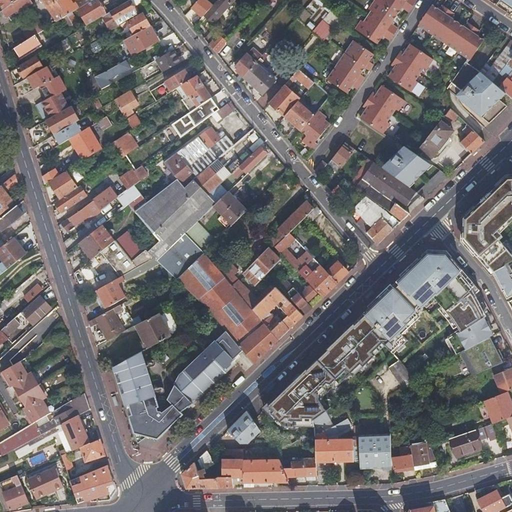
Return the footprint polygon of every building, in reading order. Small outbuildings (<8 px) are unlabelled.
[(0,0),(0,4),(4,9),(17,0),(0,0)] [(17,0),(4,9),(2,10),(6,17),(17,10),(19,12),(33,2),(31,0),(17,0)] [(56,0),(48,6),(58,21),(67,15),(56,0)] [(56,0),(67,15),(78,8),(79,7),(75,2),(73,3),(70,0),(56,0)] [(107,13),(98,0),(90,0),(79,7),(78,8),(88,24),(103,15),(107,13)] [(102,0),(98,0),(107,13),(109,12),(102,0)] [(107,13),(103,15),(111,30),(119,25),(119,24),(137,14),(134,7),(145,1),(144,0),(129,0),(130,1),(112,12),(111,11),(109,12),(107,13)] [(200,0),(192,8),(202,17),(204,15),(213,6),(206,0),(200,0)] [(218,0),(213,6),(204,15),(213,23),(233,0),(218,0)] [(311,0),(305,6),(311,13),(320,5),(315,0),(311,0)] [(374,0),(368,9),(371,11),(363,22),(360,20),(355,29),(377,44),(382,35),(389,40),(397,28),(390,24),(401,7),(408,12),(417,0),(416,0),(374,0)] [(511,0),(500,0),(502,2),(511,8),(511,0)] [(432,5),(418,25),(470,60),(484,40),(476,35),(479,31),(467,23),(464,27),(451,18),(454,13),(442,5),(439,10),(432,5)] [(341,18),(342,18),(332,10),(323,20),(333,29),(341,18)] [(135,34),(150,26),(144,15),(142,12),(127,20),(135,34)] [(313,32),(323,40),(333,29),(323,20),(313,32)] [(28,39),(35,35),(42,31),(38,24),(24,32),(28,39)] [(133,55),(158,41),(150,26),(135,34),(125,40),(133,55)] [(213,40),(209,44),(217,54),(226,44),(228,42),(219,34),(215,38),(218,40),(216,42),(213,40)] [(228,42),(226,44),(232,49),(241,39),(235,34),(228,42)] [(28,39),(15,48),(20,55),(40,42),(35,35),(28,39)] [(368,61),(373,54),(353,40),(326,79),(347,93),(352,86),(356,89),(364,77),(360,74),(364,67),(369,70),(373,64),(368,61)] [(494,80),(499,73),(506,64),(511,58),(511,57),(511,56),(511,40),(503,51),(490,66),(486,63),(479,71),(492,82),(494,80)] [(15,48),(12,49),(19,59),(42,44),(40,42),(20,55),(15,48)] [(173,49),(174,49),(171,43),(156,51),(160,57),(173,49)] [(433,60),(410,44),(403,53),(400,51),(391,65),(394,67),(387,77),(410,92),(417,82),(415,80),(423,68),(426,69),(433,60)] [(236,70),(243,77),(256,62),(260,58),(262,56),(252,47),(247,54),(236,66),(239,68),(236,70)] [(163,71),(180,62),(177,57),(173,49),(160,57),(156,59),(160,65),(163,71)] [(27,74),(29,76),(44,68),(42,66),(37,56),(18,68),(23,77),(27,74)] [(256,62),(243,77),(260,92),(273,78),(270,76),(258,65),(260,63),(263,60),(260,58),(256,62)] [(95,77),(102,89),(105,87),(106,87),(111,84),(109,79),(130,67),(126,60),(95,77)] [(479,71),(465,62),(446,88),(489,123),(506,105),(497,97),(503,91),(479,71)] [(258,65),(270,76),(272,74),(260,63),(258,65)] [(499,87),(511,97),(511,68),(506,64),(499,73),(506,79),(499,87)] [(29,76),(28,77),(34,89),(40,86),(47,99),(42,102),(50,117),(68,107),(60,93),(66,90),(58,76),(53,79),(49,72),(51,70),(48,65),(44,68),(29,76)] [(298,68),(293,75),(308,88),(314,82),(308,76),(298,68)] [(54,69),(51,70),(49,72),(53,79),(58,76),(54,69)] [(177,87),(191,78),(185,69),(165,81),(172,91),(177,87)] [(133,72),(126,75),(129,81),(136,77),(133,72)] [(183,98),(203,85),(197,74),(191,78),(177,87),(183,98)] [(88,81),(93,91),(100,87),(94,77),(88,81)] [(273,78),(260,92),(263,95),(276,81),(273,78)] [(206,100),(211,97),(203,85),(183,98),(182,98),(190,111),(198,106),(206,100)] [(284,85),(269,103),(284,116),(297,101),(300,98),(284,85)] [(404,101),(382,85),(375,95),(372,92),(362,106),(366,109),(359,118),(382,133),(389,124),(386,122),(395,109),(398,111),(404,101)] [(161,89),(154,92),(157,97),(164,94),(161,89)] [(135,99),(131,90),(115,99),(120,108),(135,99)] [(223,100),(217,93),(211,97),(206,100),(198,106),(203,113),(223,100)] [(97,97),(92,99),(97,109),(102,106),(97,97)] [(139,104),(135,99),(120,108),(127,118),(134,114),(132,111),(134,111),(132,108),(139,104)] [(217,121),(236,108),(230,101),(227,103),(212,114),(217,121)] [(297,101),(284,116),(289,120),(294,124),(300,130),(314,115),(297,101)] [(46,120),(45,120),(54,135),(77,121),(79,120),(71,106),(69,107),(68,107),(50,117),(48,119),(46,120)] [(451,123),(457,115),(450,108),(444,116),(451,123)] [(326,117),(318,110),(314,115),(300,130),(306,135),(302,140),(312,149),(317,144),(315,142),(330,124),(324,119),(326,117)] [(127,119),(133,128),(141,124),(135,113),(134,114),(127,118),(127,119)] [(441,120),(419,147),(431,157),(437,149),(439,151),(449,138),(447,137),(452,130),(441,120)] [(77,121),(54,135),(52,136),(58,145),(70,139),(83,130),(77,121)] [(460,142),(471,153),(484,141),(467,124),(465,126),(467,128),(464,132),(459,137),(462,140),(460,142)] [(83,160),(101,149),(88,127),(83,130),(70,139),(83,160)] [(218,158),(232,145),(221,131),(217,135),(211,127),(164,162),(177,178),(184,187),(209,166),(218,158)] [(233,135),(238,141),(246,135),(241,129),(233,135)] [(116,139),(125,154),(130,151),(138,146),(128,132),(123,135),(116,139)] [(149,159),(150,158),(164,149),(155,135),(140,145),(149,159)] [(121,158),(125,154),(116,139),(111,143),(121,158)] [(345,142),(331,159),(340,166),(351,152),(350,151),(352,148),(347,144),(345,142)] [(247,172),(267,153),(260,146),(242,163),(232,172),(236,175),(239,172),(243,168),(247,172)] [(395,155),(384,170),(406,186),(410,181),(412,183),(426,169),(423,167),(427,162),(414,153),(404,146),(403,147),(397,156),(395,155)] [(134,167),(135,169),(141,165),(145,162),(142,158),(137,161),(130,151),(125,154),(134,167)] [(232,172),(242,163),(237,158),(227,168),(218,176),(209,166),(184,187),(177,178),(153,197),(146,202),(139,208),(136,211),(159,240),(148,252),(154,258),(156,260),(176,279),(204,252),(185,233),(197,221),(213,205),(216,203),(208,194),(220,184),(232,172)] [(141,165),(147,174),(151,171),(148,167),(154,164),(150,158),(149,159),(145,162),(141,165)] [(227,168),(218,158),(209,166),(218,176),(227,168)] [(327,164),(325,166),(334,173),(340,166),(331,159),(327,164)] [(360,171),(363,174),(372,162),(368,159),(360,171)] [(322,160),(314,171),(318,176),(325,166),(327,164),(322,160)] [(350,185),(378,206),(379,205),(386,197),(386,196),(403,209),(415,193),(406,186),(384,170),(373,162),(364,175),(363,174),(360,171),(350,185)] [(75,164),(66,170),(77,187),(80,185),(86,181),(75,164)] [(134,170),(140,180),(148,174),(147,174),(141,165),(135,169),(134,170)] [(132,185),(133,185),(140,180),(134,170),(135,169),(134,167),(129,171),(124,174),(132,185)] [(55,168),(42,176),(44,184),(49,181),(59,175),(55,168)] [(66,170),(59,175),(49,181),(60,199),(77,187),(66,170)] [(16,176),(15,174),(0,186),(0,214),(12,204),(11,202),(12,200),(7,193),(6,194),(5,192),(18,182),(16,176)] [(505,297),(508,295),(511,293),(511,254),(511,252),(511,246),(506,240),(502,243),(494,234),(503,225),(511,216),(511,176),(506,177),(494,188),(477,205),(464,218),(463,226),(463,232),(463,240),(469,247),(488,270),(490,268),(494,271),(493,273),(493,274),(494,275),(495,277),(495,278),(498,283),(505,297)] [(343,179),(338,184),(367,205),(379,213),(395,225),(396,226),(400,222),(378,206),(350,185),(343,179)] [(140,194),(146,202),(153,197),(140,180),(133,185),(140,194)] [(227,192),(220,184),(208,194),(216,203),(227,192)] [(338,184),(331,191),(336,197),(344,191),(356,206),(349,213),(357,222),(360,227),(374,241),(377,244),(384,238),(393,229),(396,226),(395,225),(379,213),(367,205),(338,184)] [(60,199),(55,202),(61,212),(86,195),(80,185),(77,187),(60,199)] [(119,195),(126,205),(133,200),(140,194),(133,185),(132,185),(119,195)] [(111,187),(93,200),(95,203),(100,210),(118,196),(111,187)] [(232,224),(246,210),(228,191),(227,192),(216,203),(213,205),(227,219),(226,220),(227,221),(228,220),(232,224)] [(133,200),(139,208),(146,202),(140,194),(133,200)] [(378,206),(400,222),(402,221),(409,213),(403,209),(386,196),(386,197),(379,205),(378,206)] [(2,231),(27,210),(24,200),(0,219),(0,227),(0,228),(2,231)] [(95,203),(93,200),(61,223),(67,231),(74,226),(73,225),(81,219),(84,223),(89,218),(100,210),(95,203)] [(278,229),(285,236),(289,233),(303,218),(314,209),(306,201),(278,229)] [(303,218),(308,223),(321,210),(316,206),(314,209),(303,218)] [(215,241),(197,221),(185,233),(204,252),(215,241)] [(103,224),(79,243),(86,252),(92,259),(100,252),(113,242),(103,230),(106,228),(103,224)] [(103,230),(113,242),(115,240),(106,228),(103,230)] [(113,242),(100,252),(120,277),(122,276),(140,266),(151,259),(154,258),(148,252),(128,229),(115,240),(113,242)] [(294,238),(289,233),(285,236),(274,247),(279,252),(292,265),(295,268),(323,296),(337,282),(327,272),(326,271),(307,251),(305,253),(306,253),(298,261),(295,258),(296,258),(286,248),(296,239),(294,238)] [(25,253),(13,237),(0,247),(0,257),(3,261),(0,263),(0,274),(28,252),(27,251),(25,253)] [(279,259),(268,248),(243,274),(254,285),(279,259)] [(464,350),(476,374),(505,361),(499,348),(496,350),(490,336),(492,335),(482,318),(486,315),(475,293),(479,290),(447,252),(427,251),(423,255),(424,256),(410,269),(409,269),(389,289),(389,290),(371,307),(266,408),(277,419),(276,421),(279,424),(281,422),(284,426),(303,426),(303,424),(303,419),(314,419),(326,411),(327,411),(319,401),(319,395),(325,389),(327,392),(333,386),(335,387),(350,373),(353,376),(379,350),(377,348),(382,342),(385,345),(393,354),(407,341),(399,333),(415,317),(412,314),(420,307),(421,308),(433,297),(451,318),(459,329),(447,337),(456,354),(460,352),(464,350)] [(92,259),(86,252),(83,254),(89,261),(92,259)] [(219,270),(204,252),(176,279),(193,295),(198,299),(225,277),(219,270)] [(327,272),(337,282),(348,271),(338,261),(327,272)] [(86,263),(78,269),(87,281),(90,280),(95,275),(86,263)] [(228,280),(234,274),(236,273),(226,263),(219,270),(225,277),(228,280)] [(143,272),(140,266),(122,276),(125,280),(143,272)] [(252,309),(273,290),(271,287),(268,290),(267,289),(257,299),(234,274),(228,280),(252,309)] [(242,335),(246,339),(239,345),(242,350),(247,356),(253,363),(278,340),(264,323),(256,330),(253,326),(260,319),(252,309),(228,280),(225,277),(198,299),(206,307),(210,311),(211,313),(226,330),(235,341),(242,335)] [(277,285),(305,313),(312,307),(306,301),(315,293),(309,286),(309,287),(302,293),(300,295),(293,287),(292,287),(285,280),(286,279),(285,278),(277,285)] [(97,290),(106,307),(125,296),(115,279),(97,290)] [(34,297),(43,290),(39,285),(30,292),(25,297),(29,302),(34,297)] [(275,287),(273,290),(252,309),(260,319),(264,323),(278,340),(303,315),(275,287)] [(97,290),(92,292),(102,310),(106,307),(97,290)] [(33,325),(51,308),(40,296),(21,312),(24,314),(33,325)] [(126,301),(88,321),(90,327),(98,322),(107,339),(134,325),(136,324),(141,322),(138,316),(135,318),(129,306),(126,301)] [(158,313),(141,322),(136,324),(147,345),(169,333),(158,313)] [(5,336),(5,337),(20,324),(15,318),(0,331),(5,336)] [(136,324),(134,325),(145,347),(147,345),(136,324)] [(233,358),(242,350),(239,345),(235,341),(226,330),(179,373),(170,391),(178,399),(172,404),(160,413),(158,411),(156,407),(159,406),(141,352),(113,367),(126,409),(133,432),(146,435),(156,438),(181,414),(179,411),(191,402),(191,403),(236,362),(233,358)] [(169,333),(147,345),(148,348),(170,336),(169,333)] [(377,348),(379,350),(385,345),(382,342),(377,348)] [(476,374),(464,350),(460,352),(472,375),(476,374)] [(388,367),(403,389),(414,382),(413,378),(407,370),(398,360),(388,367)] [(19,362),(2,372),(10,387),(13,385),(28,376),(27,376),(19,362)] [(493,376),(501,394),(507,391),(511,389),(511,368),(493,376)] [(31,373),(27,376),(28,376),(13,385),(16,391),(20,396),(38,385),(31,374),(31,373)] [(41,399),(42,400),(45,397),(38,385),(20,396),(22,401),(26,408),(41,399)] [(178,399),(170,391),(166,399),(172,404),(178,399)] [(490,398),(484,400),(492,423),(493,422),(507,417),(511,415),(511,403),(507,391),(501,394),(491,397),(490,398)] [(78,415),(90,409),(88,402),(85,393),(60,408),(52,413),(55,418),(39,427),(36,422),(32,424),(0,442),(0,456),(33,439),(78,415)] [(431,393),(417,399),(421,406),(434,400),(431,393)] [(36,422),(50,414),(42,400),(41,399),(26,408),(24,409),(28,416),(32,422),(32,424),(36,422)] [(248,411),(228,430),(239,443),(248,443),(261,430),(253,420),(248,411)] [(316,461),(359,460),(358,436),(338,437),(337,432),(347,426),(344,421),(334,427),(326,411),(317,418),(314,419),(315,424),(315,426),(316,459),(316,461)] [(55,418),(52,413),(50,414),(36,422),(39,427),(55,418)] [(73,450),(81,447),(90,443),(78,415),(33,439),(37,447),(54,438),(53,437),(58,434),(65,431),(73,450)] [(6,420),(0,424),(0,431),(9,425),(6,420)] [(493,422),(492,423),(474,430),(449,439),(456,457),(480,448),(479,444),(498,436),(493,422)] [(68,452),(73,450),(65,431),(58,434),(65,450),(67,449),(68,452)] [(136,442),(146,435),(133,432),(136,442)] [(383,434),(358,435),(358,436),(359,460),(359,469),(367,468),(382,468),(383,470),(391,470),(390,434),(383,434)] [(86,462),(104,455),(104,452),(99,439),(90,443),(81,447),(86,462)] [(256,441),(255,449),(273,449),(268,442),(256,441)] [(428,442),(410,445),(412,454),(414,465),(429,463),(429,468),(429,469),(438,468),(437,466),(436,462),(430,446),(428,442)] [(412,454),(410,445),(401,447),(399,447),(400,456),(393,458),(394,469),(414,465),(412,454)] [(234,457),(243,457),(243,455),(243,449),(223,449),(223,454),(232,454),(234,457)] [(207,450),(200,457),(205,469),(215,463),(207,450)] [(61,456),(66,470),(73,468),(68,453),(61,456)] [(187,489),(219,488),(216,478),(205,479),(205,475),(204,473),(206,472),(205,470),(205,469),(200,457),(195,461),(191,465),(183,474),(187,489)] [(216,478),(219,488),(233,488),(232,478),(243,478),(243,461),(243,459),(219,460),(218,477),(216,478)] [(286,477),(317,476),(316,461),(316,459),(303,459),(303,462),(291,463),(291,468),(283,468),(286,477)] [(243,461),(243,478),(243,483),(253,483),(288,482),(286,477),(283,468),(280,460),(243,461)] [(78,503),(91,499),(109,494),(112,498),(116,492),(108,464),(70,481),(78,503)] [(414,465),(394,469),(395,474),(415,470),(414,465)] [(37,499),(55,490),(64,486),(55,467),(28,479),(37,499)] [(29,503),(22,485),(17,475),(0,482),(0,486),(10,510),(29,503)] [(478,500),(482,509),(483,511),(495,511),(511,503),(511,500),(509,494),(501,498),(497,490),(478,500)] [(405,511),(449,511),(445,500),(407,507),(405,511)]
